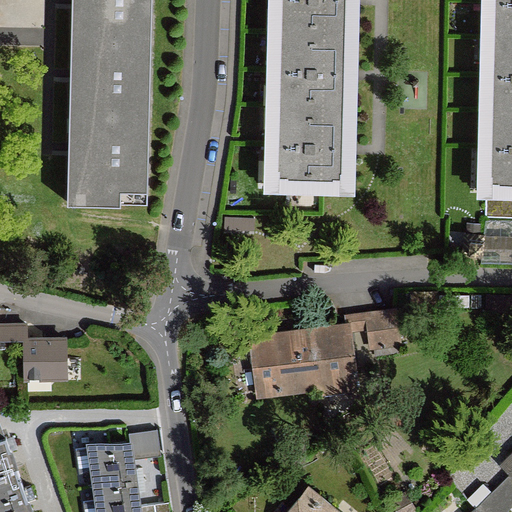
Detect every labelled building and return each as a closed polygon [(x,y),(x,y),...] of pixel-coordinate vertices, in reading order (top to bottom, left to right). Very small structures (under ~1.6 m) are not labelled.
[(75,0),(73,39),(152,41),(153,0),(75,0)] [(351,0),(279,0),(278,30),(275,179),(347,181),(351,31),(351,0)] [(511,0),(491,0),(491,35),(487,185),(511,185),(511,0)] [(151,115),(152,41),(73,39),(73,49),(71,113),(151,115)] [(149,203),(151,115),(71,113),(70,202),(149,203)] [(511,185),(487,185),(488,219),(511,219),(511,185)] [(484,253),(485,235),(466,233),(464,251),(484,253)] [(430,306),(430,291),(414,291),(414,306),(430,306)] [(401,341),(397,310),(368,314),(370,330),(373,346),(376,345),(401,341)] [(370,330),(368,314),(348,317),(349,325),(350,332),(370,330)] [(0,338),(27,338),(26,323),(10,324),(0,324),(0,338)] [(349,325),(254,337),(260,392),(322,384),(323,392),(358,388),(350,332),(349,325)] [(66,337),(27,338),(27,376),(67,375),(66,337)] [(402,341),(401,341),(376,345),(377,356),(404,352),(402,341)] [(7,437),(0,439),(0,495),(25,487),(7,437)] [(101,485),(137,480),(132,441),(95,446),(96,448),(99,469),(101,485)] [(81,471),(99,469),(96,448),(78,450),(81,471)] [(511,454),(503,463),(511,471),(511,454)] [(511,471),(492,490),(509,507),(511,504),(511,471)] [(141,511),(141,505),(137,480),(101,485),(103,500),(104,511),(141,511)] [(33,511),(25,487),(0,495),(0,511),(33,511)] [(475,507),(478,510),(479,511),(504,511),(509,507),(492,490),(475,507)] [(335,511),(310,491),(292,511),(335,511)] [(104,511),(103,500),(86,502),(87,511),(104,511)] [(171,511),(170,501),(141,505),(141,511),(171,511)]
